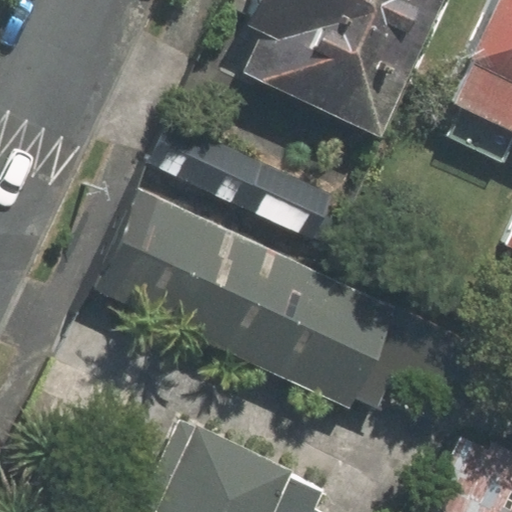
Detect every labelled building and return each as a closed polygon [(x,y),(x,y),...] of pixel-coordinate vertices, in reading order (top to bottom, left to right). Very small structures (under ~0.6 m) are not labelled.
[(248,0),(220,62),(377,134),(438,0),(248,0)] [(496,159),(511,124),(511,0),(489,0),(446,94),(457,99),(441,134),(496,159)] [(154,163),(313,237),(333,195),(195,130),(185,150),(164,140),(154,163)] [(92,286),(347,405),(394,305),(139,186),(92,286)] [(511,216),(499,244),(511,249),(511,216)] [(307,511),(321,483),(188,421),(161,480),(136,469),(115,511),(307,511)] [(511,511),(511,452),(456,426),(415,511),(511,511)]
